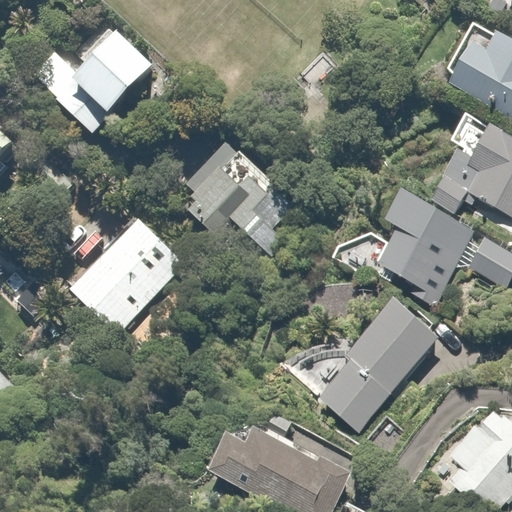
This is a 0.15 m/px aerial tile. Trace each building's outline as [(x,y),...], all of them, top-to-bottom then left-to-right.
[(158,62),(116,27),(80,71),(57,51),(32,81),(96,135),(158,62)] [(511,35),(501,30),(490,52),(474,43),(451,86),(511,118),(511,35)] [(461,145),(431,199),(407,185),(388,219),(398,224),(376,263),(411,282),(407,289),(433,304),(478,225),(460,215),(474,190),(511,211),(511,132),(470,109),(452,140),(461,145)] [(0,169),(14,154),(8,149),(21,134),(0,116),(0,169)] [(267,212),(276,204),(265,193),(280,178),(251,147),(243,154),(233,144),(194,180),(204,191),(189,204),(223,241),(242,223),(267,250),(286,232),(267,212)] [(190,260),(137,213),(70,289),(124,335),(190,260)] [(511,281),(511,245),(489,233),(470,270),(508,289),(511,281)] [(358,432),(437,336),(395,301),(316,397),(358,432)] [(0,390),(14,383),(0,355),(0,390)] [(449,480),(486,511),(499,511),(511,497),(511,416),(494,401),(451,453),(463,463),(449,480)] [(245,402),(210,467),(294,511),(336,511),(362,464),(245,402)]
